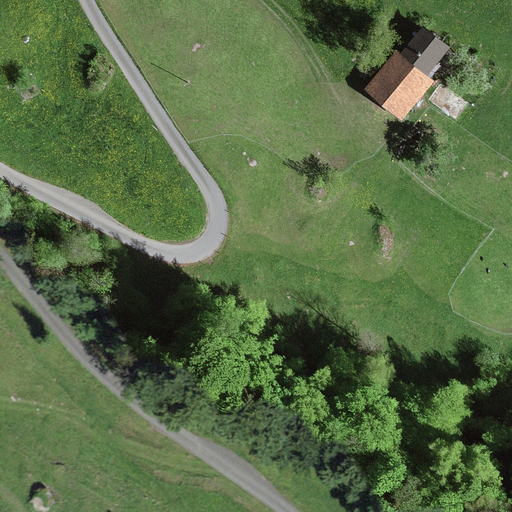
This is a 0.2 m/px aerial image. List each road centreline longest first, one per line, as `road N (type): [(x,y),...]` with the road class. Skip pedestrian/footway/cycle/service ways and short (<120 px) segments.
road 1 (residential): [(85,0),(200,174),(217,210),(215,234),(188,255),(157,251),(0,171)]
road 2 (residential): [(0,259),(117,387),(287,511)]
